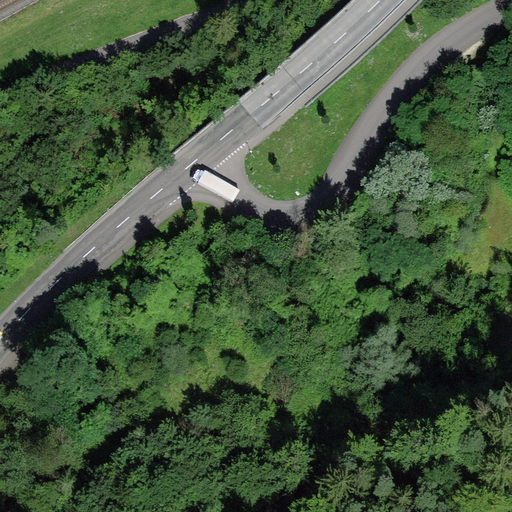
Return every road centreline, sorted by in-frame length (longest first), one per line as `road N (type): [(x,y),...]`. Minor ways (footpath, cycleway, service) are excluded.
road 1 (unclassified): [(511,5),(427,59),(336,191),(311,214),(276,217),(249,207),(200,156)]
road 2 (unclassified): [(0,99),(270,0)]
road 3 (tertiary): [(0,340),(200,156)]
road 4 (tertiary): [(200,156),(381,0)]
